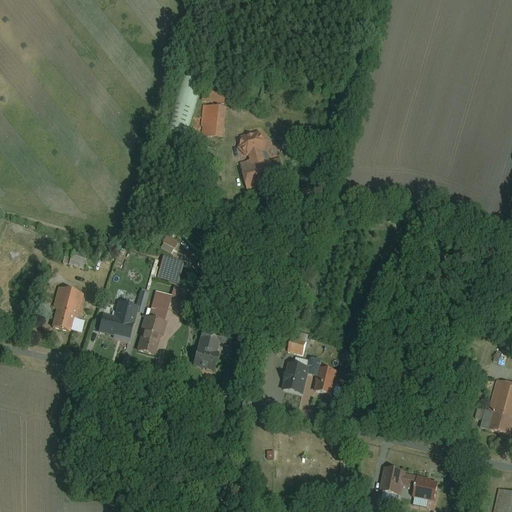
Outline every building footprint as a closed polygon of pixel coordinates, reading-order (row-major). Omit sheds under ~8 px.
[(187,137),(203,84),(187,79),(171,133),(187,137)] [(224,140),(227,107),(219,107),(220,96),(210,95),(209,106),(206,105),(203,138),(224,140)] [(282,158),(266,163),(264,153),(266,152),(269,142),(261,134),(244,139),(241,149),(249,157),(251,157),(252,161),(242,164),(250,192),(288,181),(282,158)] [(85,271),(86,268),(93,270),(97,258),(89,256),(90,254),(75,250),(74,254),(67,252),(64,265),(85,271)] [(163,261),(159,278),(175,283),(179,265),(163,261)] [(176,287),(175,295),(186,296),(187,288),(176,287)] [(54,309),(57,310),(52,328),(72,334),(77,315),(80,316),(85,296),(59,289),(54,309)] [(142,292),(137,308),(120,303),(116,318),(105,315),(100,332),(130,340),(138,312),(144,314),(150,295),(142,292)] [(169,323),(165,322),(172,296),(157,292),(150,318),(147,318),(138,351),(160,357),(169,323)] [(205,334),(201,349),(199,349),(194,366),(215,371),(219,354),(216,353),(220,338),(205,334)] [(292,339),(289,353),(304,357),(307,342),(292,339)] [(506,364),(509,352),(498,350),(495,362),(506,364)] [(284,391),(304,396),(311,369),(290,364),(284,391)] [(319,393),(333,396),(338,374),(325,370),(319,393)] [(511,436),(511,384),(499,380),(485,428),(511,436)] [(382,493),(402,498),(405,486),(416,489),(419,476),(387,469),(382,493)] [(419,481),(415,498),(437,503),(441,485),(433,483),(433,481),(419,477),(419,481)] [(511,511),(511,492),(500,490),(495,511),(511,511)]
